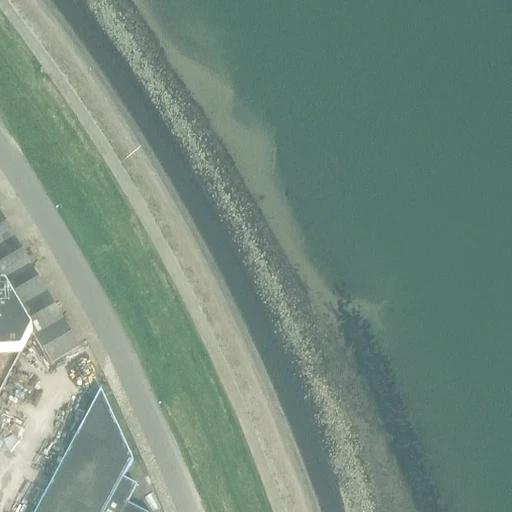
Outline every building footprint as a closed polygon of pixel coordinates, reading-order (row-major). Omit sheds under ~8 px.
[(0,227),(0,245),(14,238),(6,224),(0,227)] [(0,245),(0,264),(22,252),(14,238),(0,245)] [(22,252),(0,264),(0,277),(2,281),(30,265),(22,252)] [(2,281),(10,295),(38,279),(30,265),(2,281)] [(32,333),(27,323),(18,309),(10,295),(2,281),(0,277),(0,354),(21,354),(32,333)] [(38,279),(10,295),(18,309),(46,293),(38,279)] [(18,309),(27,323),(54,307),(46,293),(18,309)] [(54,307),(27,323),(32,333),(34,337),(62,320),(54,307)] [(34,337),(43,350),(70,334),(62,320),(34,337)] [(79,348),(70,334),(43,350),(51,364),(79,348)] [(101,393),(79,434),(36,511),(134,511),(126,508),(137,488),(123,480),(132,462),(101,393)]
